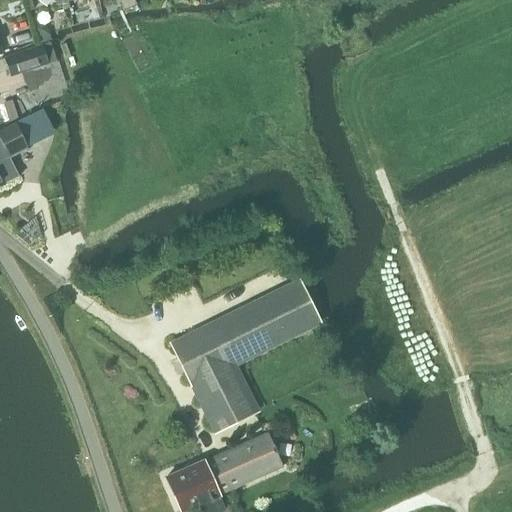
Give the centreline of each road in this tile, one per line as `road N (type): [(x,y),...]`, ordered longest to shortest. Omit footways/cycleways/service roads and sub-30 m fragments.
road 1 (track): [(447,494),(476,476),(482,448),(383,180)]
road 2 (unclassified): [(119,511),(64,360),(0,250)]
